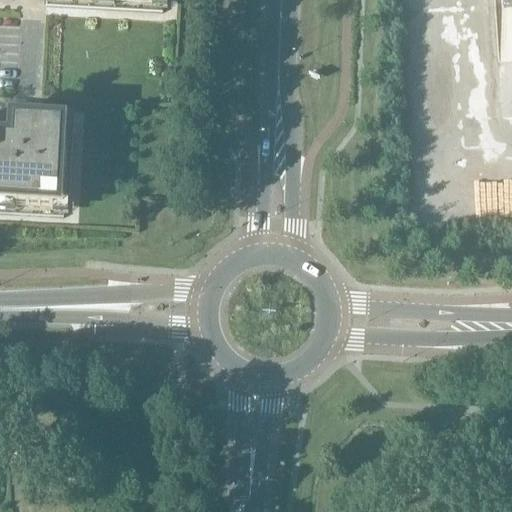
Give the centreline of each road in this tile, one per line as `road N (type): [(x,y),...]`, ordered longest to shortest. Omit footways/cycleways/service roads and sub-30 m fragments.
road 1 (tertiary): [(273,258),(282,0)]
road 2 (tertiary): [(208,308),(0,310)]
road 3 (tertiary): [(327,325),(511,325)]
road 4 (residential): [(248,511),(259,377)]
